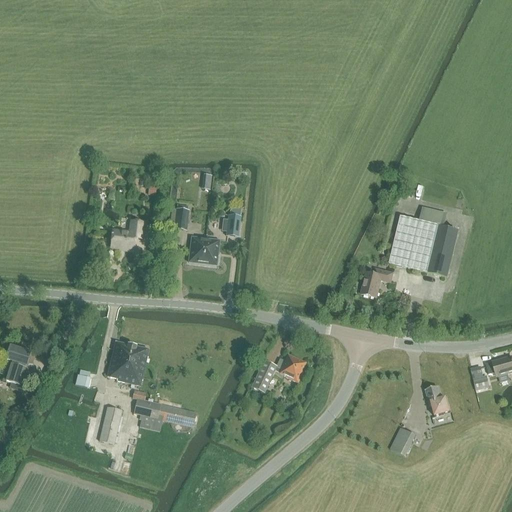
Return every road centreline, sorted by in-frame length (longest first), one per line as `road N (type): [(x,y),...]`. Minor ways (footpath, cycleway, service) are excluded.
road 1 (tertiary): [(0,292),(249,315),(364,342)]
road 2 (tertiary): [(225,511),(331,420),(364,342)]
road 3 (tertiary): [(364,342),(408,351),(511,344)]
